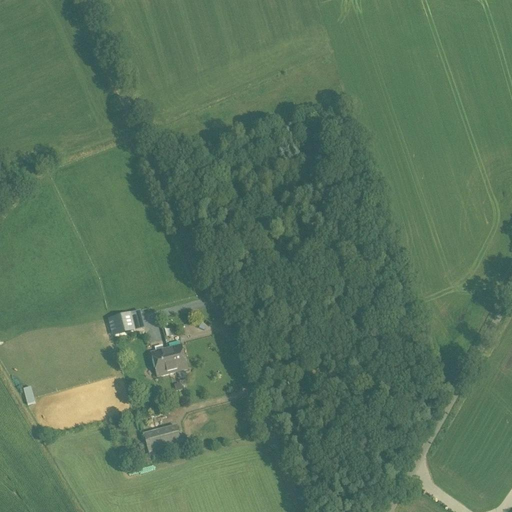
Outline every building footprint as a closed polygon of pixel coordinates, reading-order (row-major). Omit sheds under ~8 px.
[(114,338),(127,335),(122,317),(109,320),(114,338)] [(170,375),(187,370),(181,346),(168,350),(170,358),(170,360),(167,361),(170,375)] [(170,360),(170,358),(168,350),(151,354),(157,378),(170,375),(167,361),(170,360)] [(28,404),(36,403),(33,385),(25,386),(28,404)] [(184,455),(176,426),(144,435),(150,460),(171,454),(172,458),(184,455)] [(452,477),(447,483),(454,489),(459,484),(452,477)]
